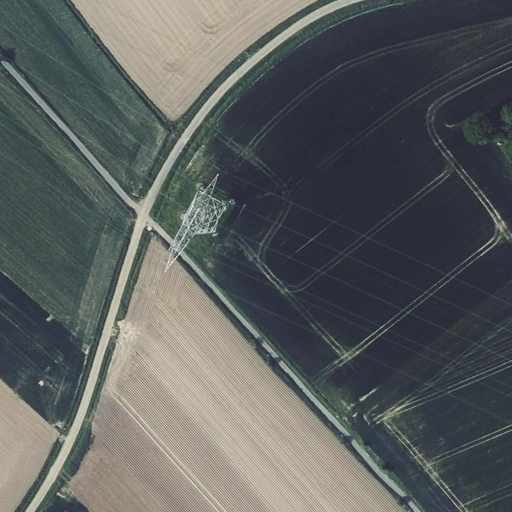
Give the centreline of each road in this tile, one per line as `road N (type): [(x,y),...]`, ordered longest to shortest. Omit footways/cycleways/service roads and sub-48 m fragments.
road 1 (track): [(350,0),(289,32),(235,76),(172,158),(143,213),(67,448),(30,511)]
road 2 (track): [(0,58),(418,511)]
